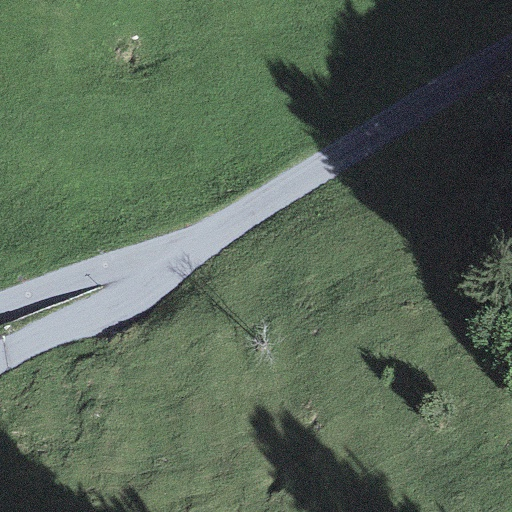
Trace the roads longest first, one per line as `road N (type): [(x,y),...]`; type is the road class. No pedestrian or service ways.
road 1 (track): [(241,216),(511,50)]
road 2 (track): [(0,358),(122,296),(241,216)]
road 3 (track): [(241,216),(141,260),(0,303)]
